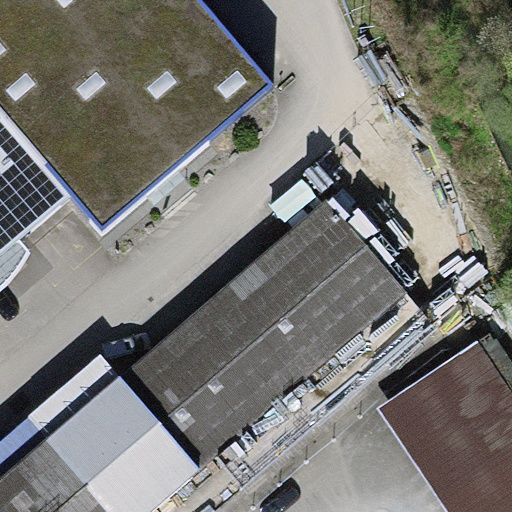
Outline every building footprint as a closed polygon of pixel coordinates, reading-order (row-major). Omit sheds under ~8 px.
[(271,87),(196,0),(0,0),(0,114),(70,197),(99,231),(271,87)] [(0,255),(70,197),(0,114),(0,255)] [(322,200),(119,381),(198,470),(402,289),(322,200)] [(511,511),(511,396),(488,357),(390,411),(458,511),(511,511)] [(0,511),(151,511),(198,470),(119,381),(0,485),(0,511)]
